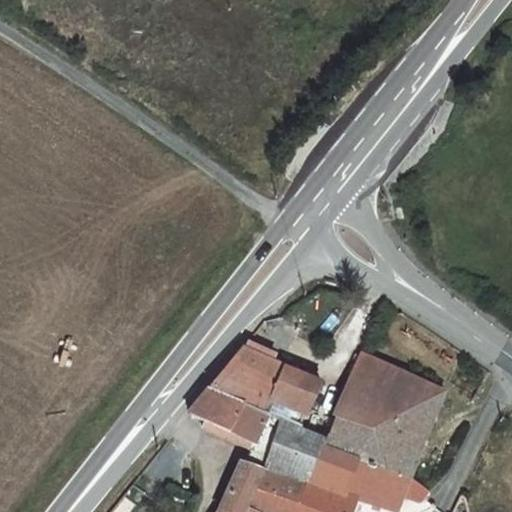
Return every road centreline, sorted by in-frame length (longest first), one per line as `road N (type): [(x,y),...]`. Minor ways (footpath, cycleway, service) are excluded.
road 1 (residential): [(0,31),(290,236)]
road 2 (primary): [(69,511),(290,236)]
road 3 (tertiary): [(511,357),(310,212)]
road 4 (primary): [(451,37),(310,212)]
